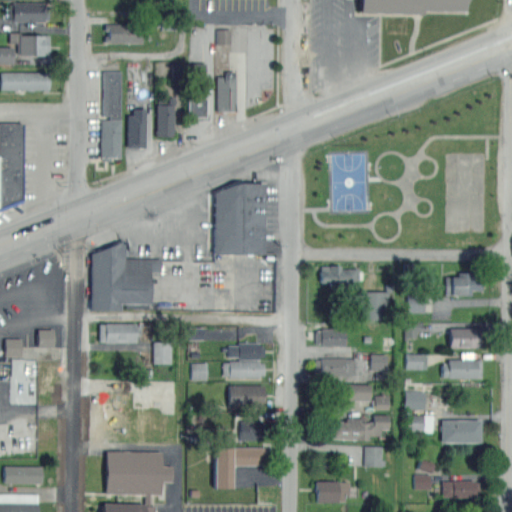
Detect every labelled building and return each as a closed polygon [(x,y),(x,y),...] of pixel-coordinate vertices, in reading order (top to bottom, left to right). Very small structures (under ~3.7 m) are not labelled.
[(414,14),(414,13),(415,13),(415,10),(379,11),(358,11),(358,0),(466,0),(467,10),(423,11),(423,14),(414,14)] [(43,2),(43,8),(49,8),(48,19),(43,19),(43,21),(12,20),(12,19),(6,19),(6,4),(13,4),(13,2),(43,2)] [(142,42),(104,42),(104,35),(108,35),(108,29),(105,29),(105,24),(142,24),(142,42)] [(216,44),(230,44),(229,29),(216,29),(216,44)] [(50,55),(18,55),(18,43),(9,43),(9,33),(20,33),(20,34),(50,34),(50,55)] [(0,63),(12,64),(12,47),(0,46),(0,63)] [(208,119),(187,119),(188,90),(186,90),(186,63),(206,63),(205,113),(209,113),(208,119)] [(110,160),(103,160),(103,158),(100,158),(100,119),(109,119),(109,115),(102,115),(102,71),(120,71),(120,157),(110,157),(110,160)] [(0,90),(0,73),(48,72),(48,89),(0,90)] [(235,112),(217,112),(217,77),(225,76),(225,72),(235,72),(235,112)] [(174,98),(174,105),(173,105),(173,137),(155,137),(155,99),(168,100),(168,98),(171,96),(174,98)] [(145,147),(127,147),(127,116),(132,116),(132,108),(146,108),(145,147)] [(0,122),(22,123),(21,198),(0,206),(0,122)] [(265,183),(236,183),(214,192),(213,254),(264,255),(265,183)] [(89,310),(120,310),(120,303),(148,303),(148,270),(159,270),(160,260),(160,258),(123,258),(123,240),(90,253),(89,310)] [(340,265),(340,268),(362,268),(362,279),(358,279),(358,288),(338,288),(338,285),(329,285),(329,282),(320,282),(320,265),(340,265)] [(470,294),(445,294),(445,276),(458,276),(458,273),(481,273),(481,290),(470,290),(470,294)] [(387,320),(388,291),(360,290),(359,319),(387,320)] [(406,312),(423,312),(424,295),(406,295),(406,312)] [(140,323),(98,322),(98,341),(140,342),(140,323)] [(403,338),(417,338),(417,322),(404,322),(403,338)] [(61,347),(62,327),(37,326),(36,346),(61,347)] [(202,327),(186,327),(187,339),(203,338),(202,327)] [(344,346),(320,346),(320,343),(315,343),(315,330),(319,330),(319,328),(344,328),(344,346)] [(481,346),(448,345),(449,328),(481,329),(481,346)] [(20,356),(20,345),(20,338),(4,338),(4,356),(10,356),(20,356)] [(226,343),(227,358),(262,357),(262,343),(226,343)] [(148,346),(148,363),(170,364),(170,346),(148,346)] [(404,369),(426,369),(426,354),(405,353),(404,369)] [(382,370),(382,354),(369,354),(369,370),(382,370)] [(314,372),(314,359),(320,359),(320,357),(353,358),(352,375),(319,375),(319,373),(314,372)] [(481,377),(441,376),(441,364),(447,364),(446,359),(481,358),(481,377)] [(222,360),(221,376),(263,377),(263,361),(222,360)] [(206,362),(190,362),(190,379),(205,379),(206,362)] [(18,392),(48,391),(48,373),(12,374),(12,384),(17,384),(18,392)] [(370,401),(370,383),(340,384),(340,402),(370,401)] [(263,385),(227,384),(227,406),(263,406),(263,385)] [(403,408),(423,408),(424,391),(403,391),(403,408)] [(374,409),(388,409),(388,395),(374,395),(374,409)] [(388,428),(379,428),(379,434),(368,434),(368,439),(331,438),(331,430),(327,429),(327,420),(345,420),(345,418),(364,419),(364,421),(373,422),(373,414),(388,414),(388,428)] [(432,415),(409,414),(408,431),(432,432),(432,415)] [(240,419),(239,439),(261,440),(262,420),(240,419)] [(480,441),(440,441),(440,419),(480,419),(480,441)] [(382,445),(364,445),(363,466),(382,466),(382,445)] [(231,487),(230,465),(263,464),(263,446),(212,447),(212,487),(231,487)] [(102,503),(102,511),(153,511),(153,506),(149,506),(149,495),(160,495),(160,482),(165,482),(171,482),(172,465),(160,465),(161,450),(104,450),(104,494),(144,494),(144,504),(102,503)] [(3,482),(40,483),(40,466),(3,465),(3,482)] [(413,489),(429,489),(429,474),(413,474),(413,489)] [(337,501),(314,501),(314,492),(313,492),(313,480),(338,480),(349,481),(349,493),(344,493),(344,500),(337,500),(337,501)] [(474,496),(441,496),(441,480),(474,480),(479,481),(479,494),(474,494),(474,496)] [(0,511),(37,511),(37,493),(0,493),(0,511)]
